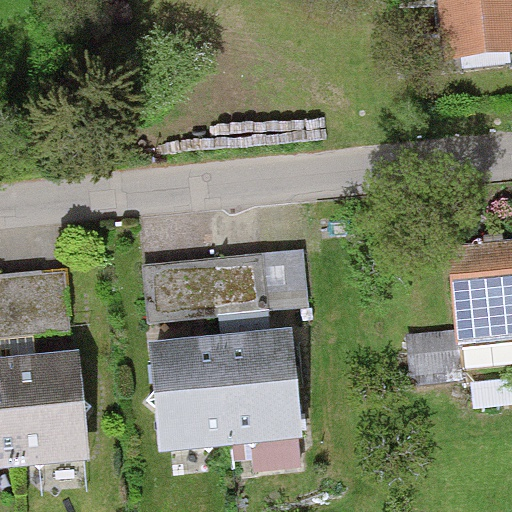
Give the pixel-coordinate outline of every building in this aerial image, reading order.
[(439,0),(444,42),(511,34),(511,16),(510,0),(439,0)] [(511,247),(446,253),(455,353),(458,352),(460,373),(511,367),(511,247)] [(256,264),(200,269),(204,318),(260,313),(256,264)] [(200,269),(144,273),(148,322),(204,318),(200,269)] [(44,338),(65,336),(60,279),(39,281),(44,338)] [(294,437),(285,347),(218,353),(227,444),(237,443),(250,454),(260,441),(294,437)] [(205,458),(216,445),(227,444),(218,353),(150,360),(154,393),(143,406),(156,417),(159,451),(192,447),(205,458)] [(75,403),(71,368),(4,374),(13,465),(23,464),(36,475),(46,462),(80,459),(77,424),(88,412),(75,403)] [(0,468),(2,466),(13,465),(4,374),(0,374),(0,468)]
